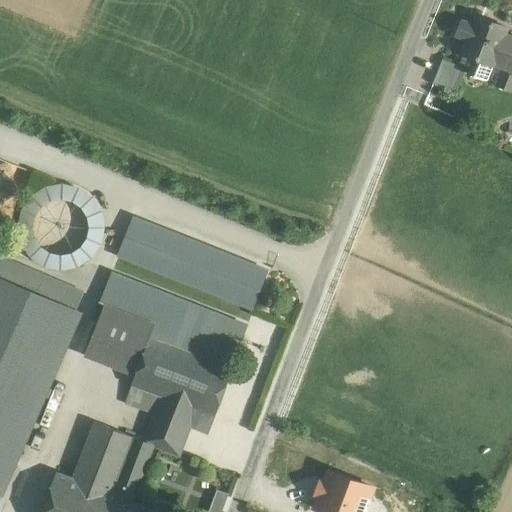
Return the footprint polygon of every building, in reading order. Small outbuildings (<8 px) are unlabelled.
[(509,27),(477,15),(477,16),(478,16),(475,25),(463,21),(462,24),(467,26),(463,37),(468,39),(462,53),(474,57),(468,73),(487,81),(495,61),(511,68),(511,36),(506,34),(509,27)] [(464,67),(443,59),(433,83),(454,91),(464,67)] [(511,89),(511,74),(503,72),(498,85),(511,90),(511,89)] [(0,158),(0,182),(23,191),(31,169),(0,158)] [(54,270),(68,270),(81,266),(92,259),(100,248),(104,235),(104,221),(100,208),(92,197),(81,189),(69,185),(55,185),(42,189),(31,197),(23,208),(19,220),(18,234),(22,247),(30,258),(41,266),(54,270)] [(268,267),(134,216),(118,258),(252,309),(268,267)] [(85,300),(0,263),(0,280),(79,314),(85,300)] [(110,271),(99,301),(156,323),(150,338),(231,368),(248,323),(110,271)] [(0,489),(3,491),(79,314),(0,280),(0,489)] [(156,323),(99,301),(82,346),(139,368),(150,338),(156,323)] [(231,368),(150,338),(139,368),(132,385),(161,396),(156,409),(192,422),(197,410),(215,417),(233,369),(231,368)] [(161,396),(132,385),(126,401),(155,411),(156,409),(161,396)] [(192,422),(156,409),(155,411),(144,440),(144,442),(154,446),(179,455),(192,422)] [(134,436),(95,421),(73,478),(129,500),(133,501),(154,446),(144,442),(144,440),(134,436)] [(329,471),(325,482),(322,481),(317,495),(320,496),(315,508),(326,511),(364,511),(374,487),(329,471)] [(73,478),(57,472),(41,511),(124,511),(129,500),(73,478)] [(161,511),(133,501),(129,500),(124,511),(161,511)]
